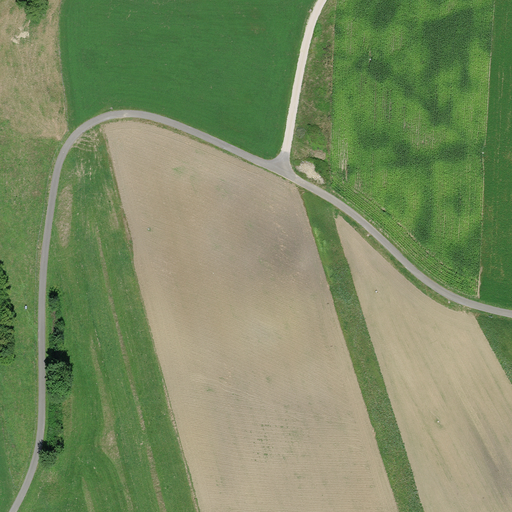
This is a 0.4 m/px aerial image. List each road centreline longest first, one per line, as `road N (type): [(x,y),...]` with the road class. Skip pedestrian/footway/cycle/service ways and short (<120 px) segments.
road 1 (unclassified): [(14,511),(41,431),(54,179),(64,147),(86,122),(143,112),(284,168),(359,218),(424,278),(511,313)]
road 2 (track): [(322,0),(284,168)]
